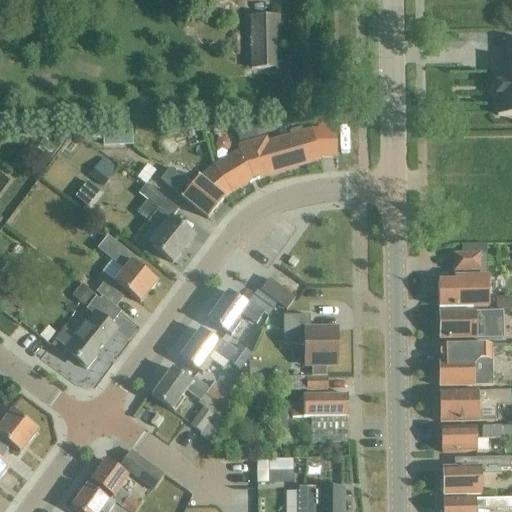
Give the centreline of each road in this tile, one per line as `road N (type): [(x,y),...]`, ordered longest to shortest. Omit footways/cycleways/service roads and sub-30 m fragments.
road 1 (residential): [(88,424),(238,221),(281,198),(392,182)]
road 2 (tertiary): [(401,511),(392,182)]
road 3 (tertiary): [(392,182),(390,0)]
